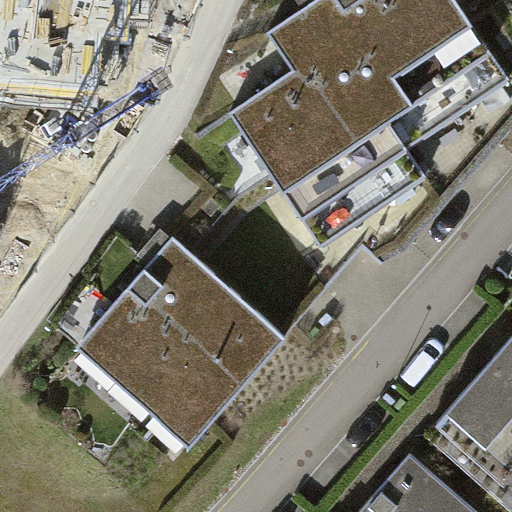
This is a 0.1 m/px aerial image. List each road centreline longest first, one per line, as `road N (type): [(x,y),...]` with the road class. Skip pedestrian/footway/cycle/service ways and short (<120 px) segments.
road 1 (residential): [(0,342),(164,113),(217,0)]
road 2 (residential): [(245,511),(511,215)]
